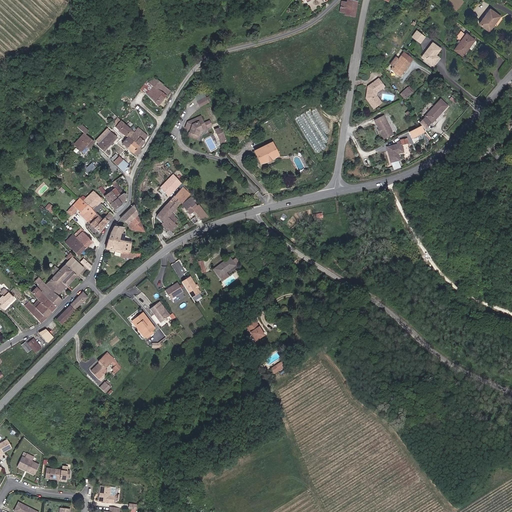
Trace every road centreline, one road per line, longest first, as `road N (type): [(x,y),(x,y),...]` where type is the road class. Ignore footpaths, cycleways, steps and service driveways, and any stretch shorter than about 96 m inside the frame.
road 1 (residential): [(339,0),(303,28),(221,53),(192,74),(137,163),(129,203),(88,280)]
road 2 (unclassified): [(511,390),(427,347),(366,289),(297,247),(258,210)]
road 3 (tertiary): [(334,191),(426,166),(511,74)]
road 4 (tertiary): [(367,0),(334,191)]
road 5 (track): [(387,181),(448,276),(511,312)]
road 6 (tertiary): [(258,210),(179,243),(106,300)]
road 7 (tertiary): [(106,300),(0,407)]
